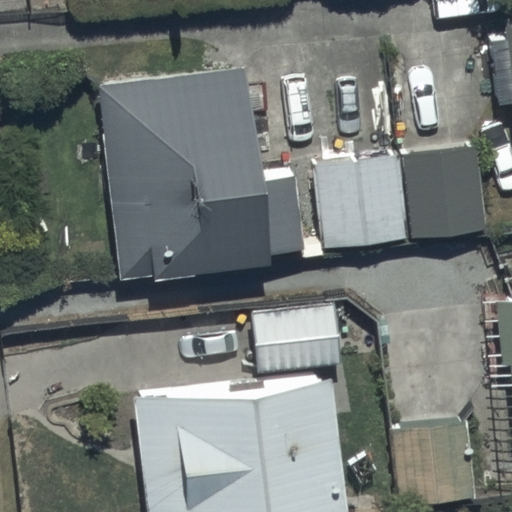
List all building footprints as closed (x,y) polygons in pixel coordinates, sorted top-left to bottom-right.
[(511,8),(497,10),(511,149),(511,8)] [(236,59),(90,79),(113,273),(145,270),(145,272),(261,256),(260,247),(298,242),(287,167),(251,172),(236,59)] [(395,149),(404,232),(480,224),(471,141),(395,149)] [(404,232),(395,149),(307,159),(316,241),(404,232)] [(511,472),(511,293),(479,295),(489,474),(511,472)] [(245,306),(252,368),(334,360),(328,298),(245,306)] [(324,368),(127,389),(140,511),(308,511),(339,509),(324,368)] [(466,495),(462,414),(385,419),(390,499),(466,495)]
